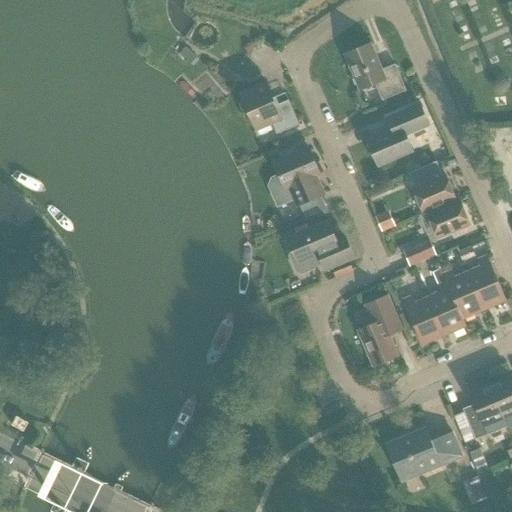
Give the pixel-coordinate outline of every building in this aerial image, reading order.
[(395,64),(382,70),(371,44),(345,55),(360,90),(376,83),(383,100),(406,90),(395,64)] [(289,100),(277,106),(267,83),(241,94),(257,131),(273,124),(277,134),(299,125),(289,100)] [(420,104),(388,118),(394,131),(376,139),(372,139),(369,142),(369,147),(372,149),(379,165),(413,151),(406,135),(429,125),(420,104)] [(315,176),(321,174),(310,148),(274,163),(280,176),(273,179),(270,186),(279,205),(295,198),(299,206),(301,205),(307,219),(330,209),(323,196),(315,176)] [(446,175),(443,177),(437,162),(409,173),(410,174),(413,173),(419,187),(413,189),(424,214),(457,200),(446,175)] [(461,201),(428,215),(438,239),(471,225),(461,201)] [(377,218),(383,233),(397,227),(390,212),(377,218)] [(325,271),(355,259),(345,236),(337,240),(328,220),(294,235),(292,239),(296,249),(293,250),(290,256),(297,271),(302,273),(314,268),(314,267),(322,263),(325,271)] [(430,240),(404,251),(410,266),(436,255),(430,240)] [(461,252),(464,262),(477,257),(474,247),(461,252)] [(488,256),(478,260),(481,266),(468,272),(485,310),(507,301),(488,256)] [(456,277),(453,270),(443,274),(446,282),(447,281),(463,319),(464,319),(485,310),(468,272),(456,277)] [(390,283),(394,292),(406,287),(401,278),(390,283)] [(447,281),(446,282),(438,285),(441,292),(428,297),(445,336),(467,326),(464,319),(463,319),(447,281)] [(388,296),(366,305),(374,324),(359,331),(374,366),(398,356),(390,337),(404,331),(399,321),(388,296)] [(428,297),(416,302),(413,296),(403,300),(423,345),(445,336),(428,297)] [(511,375),(491,384),(505,418),(511,415),(511,375)] [(488,434),(484,427),(505,418),(491,384),(470,393),(475,404),(463,409),(476,439),(488,434)] [(464,411),(454,415),(464,441),(475,436),(464,411)] [(453,432),(432,441),(430,436),(421,440),(418,431),(389,444),(405,481),(407,480),(405,475),(417,469),(419,475),(463,456),(453,432)]
